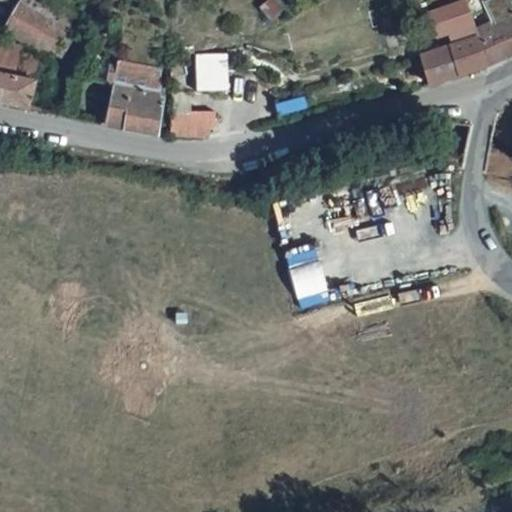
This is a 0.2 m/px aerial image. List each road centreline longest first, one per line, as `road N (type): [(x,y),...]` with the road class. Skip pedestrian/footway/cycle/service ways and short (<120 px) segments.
road 1 (unclassified): [(0,115),(207,149),(447,94),(499,93)]
road 2 (tertiary): [(511,278),(481,234),(468,184),(483,117)]
